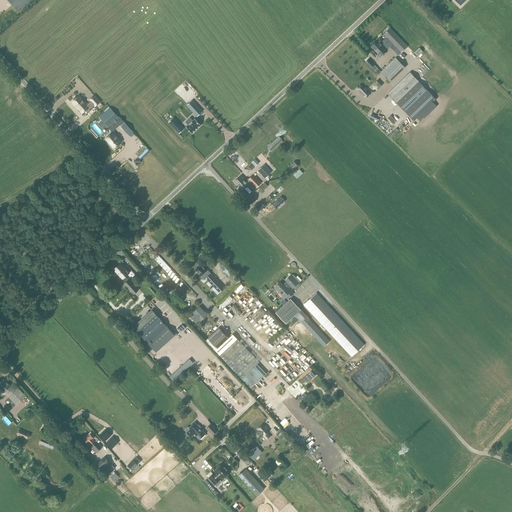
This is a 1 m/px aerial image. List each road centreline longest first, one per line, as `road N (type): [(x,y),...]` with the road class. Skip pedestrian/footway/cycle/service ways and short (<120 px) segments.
road 1 (unclassified): [(511,464),(478,452),(205,164)]
road 2 (unclassified): [(205,164),(383,0)]
road 3 (unclassified): [(276,426),(115,247)]
road 4 (unclassified): [(145,219),(0,57)]
road 5 (unknown): [(187,402),(77,282)]
road 6 (unclassified): [(0,353),(115,247)]
road 7 (unknown): [(318,60),(368,99),(414,62)]
